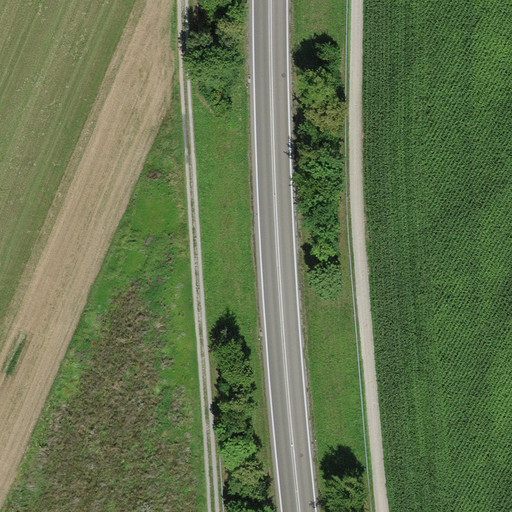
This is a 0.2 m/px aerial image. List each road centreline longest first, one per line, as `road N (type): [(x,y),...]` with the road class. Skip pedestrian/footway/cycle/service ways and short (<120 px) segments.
road 1 (trunk): [(270,0),(277,265),(299,511)]
road 2 (track): [(383,511),(358,217),(360,0)]
road 3 (track): [(184,0),(212,511)]
